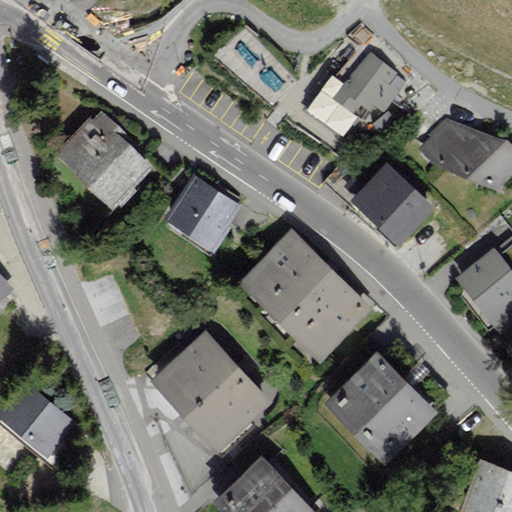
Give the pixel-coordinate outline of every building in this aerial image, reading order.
[(357,49),(299,111),(338,139),(352,118),(359,123),(370,112),(378,118),(398,94),(387,87),(394,78),(357,49)] [(95,112),(47,157),(104,217),(144,170),(129,156),(133,150),(95,112)] [(511,152),(499,143),(444,121),(414,151),(433,172),(494,196),(511,176),(511,152)] [(378,165),(342,201),(388,246),(424,210),(378,165)] [(232,210),(185,178),(153,224),(201,257),(232,210)] [(361,313),(283,233),(228,286),(306,366),(361,313)] [(511,317),(511,281),(490,255),(452,286),(492,334),(511,317)] [(268,405),(199,332),(141,386),(210,460),(268,405)] [(422,417),(365,357),(311,408),(369,468),(422,417)] [(74,427),(20,385),(0,410),(0,426),(46,463),(74,427)] [(300,511),(249,456),(201,499),(212,511),(300,511)] [(511,511),(511,476),(467,462),(450,511),(511,511)]
